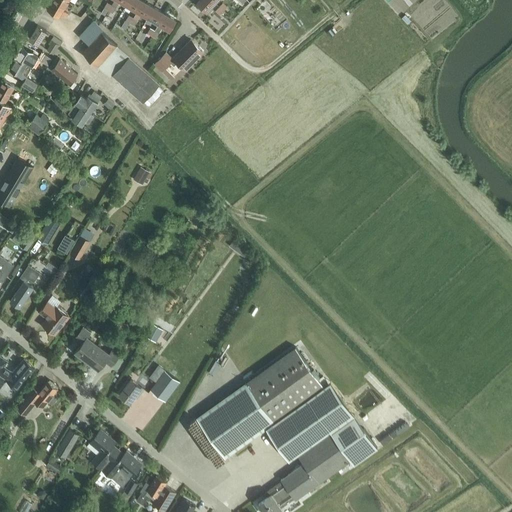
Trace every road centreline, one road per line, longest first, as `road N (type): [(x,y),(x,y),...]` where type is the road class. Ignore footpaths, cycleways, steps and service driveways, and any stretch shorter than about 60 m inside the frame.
road 1 (residential): [(225,511),(0,320)]
road 2 (track): [(350,0),(266,74),(237,64),(216,39)]
